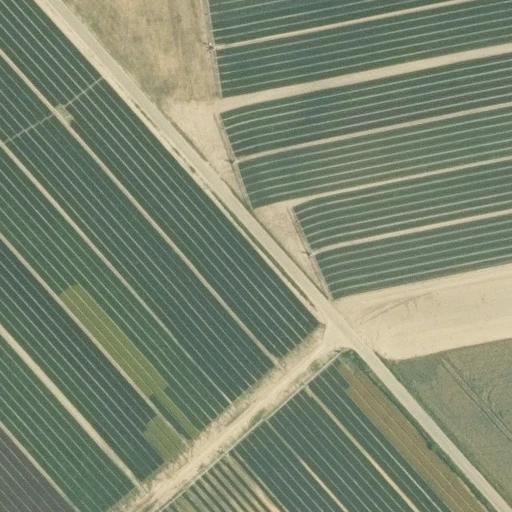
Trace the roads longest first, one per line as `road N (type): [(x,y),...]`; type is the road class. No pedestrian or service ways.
road 1 (unclassified): [(504,511),(47,0)]
road 2 (track): [(139,511),(342,330)]
